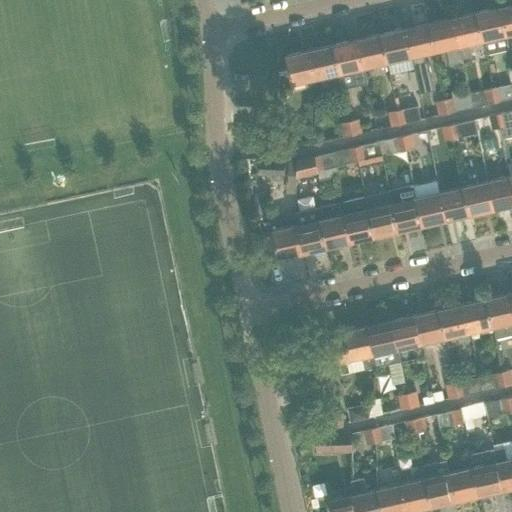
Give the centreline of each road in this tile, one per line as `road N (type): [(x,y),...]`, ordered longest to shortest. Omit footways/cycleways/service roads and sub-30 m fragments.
road 1 (residential): [(246,310),(216,172),(209,31)]
road 2 (residential): [(511,249),(246,310)]
road 3 (unknown): [(511,76),(309,118)]
road 4 (residential): [(289,511),(246,310)]
road 5 (residential): [(209,31),(346,0)]
